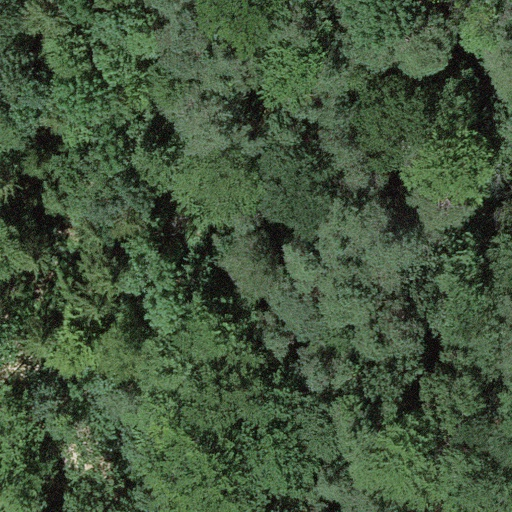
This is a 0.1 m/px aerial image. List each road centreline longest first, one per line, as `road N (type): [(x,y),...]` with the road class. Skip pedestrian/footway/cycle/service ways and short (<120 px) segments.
road 1 (track): [(368,511),(338,436),(294,57),(320,0)]
road 2 (track): [(144,511),(0,322)]
